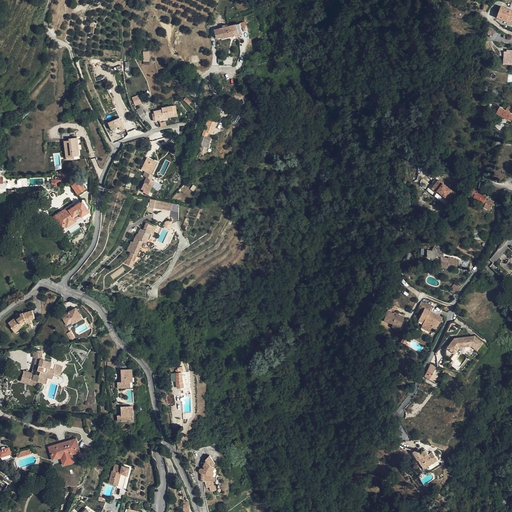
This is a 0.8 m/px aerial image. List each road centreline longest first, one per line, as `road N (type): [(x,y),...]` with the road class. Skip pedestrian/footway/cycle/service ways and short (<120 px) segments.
road 1 (residential): [(69,287),(99,230),(109,160),(125,141),(217,107),(216,69),(235,67),(243,43)]
road 2 (residential): [(196,511),(142,360),(92,295),(69,287)]
road 3 (unknown): [(117,150),(74,58),(48,29),(53,0)]
road 4 (residential): [(511,191),(499,240),(449,307)]
